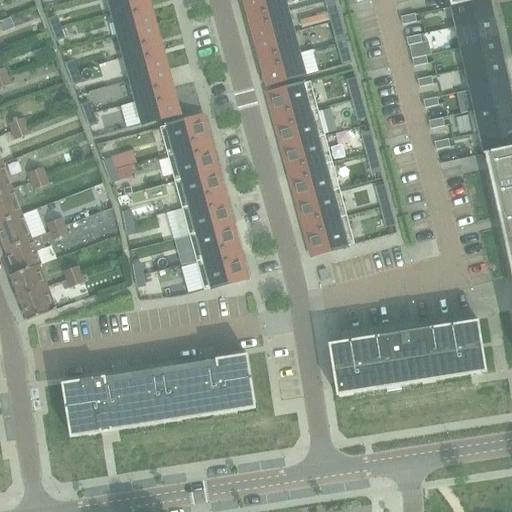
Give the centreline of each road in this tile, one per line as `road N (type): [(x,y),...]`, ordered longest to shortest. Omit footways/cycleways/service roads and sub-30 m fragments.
road 1 (residential): [(326,472),(301,303),(220,0)]
road 2 (residential): [(88,511),(326,472)]
road 3 (residential): [(33,511),(12,365)]
